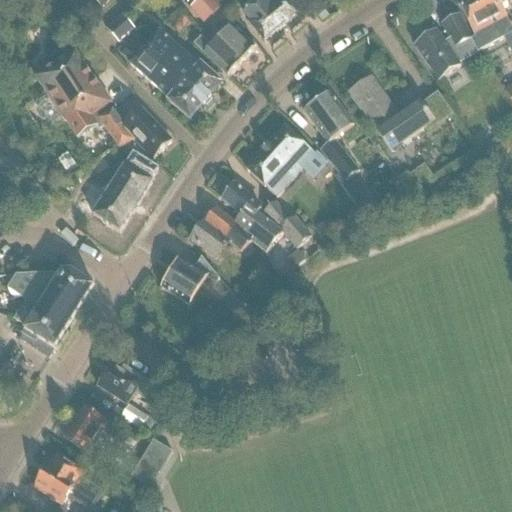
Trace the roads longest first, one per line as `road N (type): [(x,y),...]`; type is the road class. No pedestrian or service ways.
road 1 (tertiary): [(393,0),(304,55),(208,164)]
road 2 (residential): [(208,164),(48,0)]
road 3 (tertiary): [(122,290),(17,453)]
road 4 (tertiary): [(208,164),(122,290)]
road 5 (residential): [(3,244),(50,244),(122,290)]
